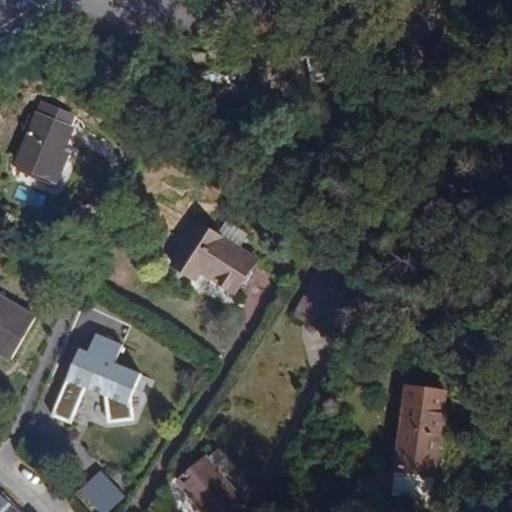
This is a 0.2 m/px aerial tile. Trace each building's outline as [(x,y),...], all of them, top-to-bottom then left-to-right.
[(96,52),(94,66),(152,73),(154,58),(96,52)] [(75,117),(43,106),(19,171),(58,186),(69,155),(62,152),(75,117)] [(203,224),(176,267),(196,279),(200,273),(234,294),(256,258),(240,249),(248,236),(225,222),(218,234),(203,224)] [(323,262),(295,315),(331,333),(358,280),(323,262)] [(0,351),(13,359),(35,318),(0,299),(0,351)] [(142,374),(116,362),(124,344),(97,333),(86,353),(79,349),(52,417),(70,421),(84,390),(105,397),(108,421),(133,418),(128,402),(142,374)] [(407,424),(399,490),(435,494),(447,392),(407,387),(403,423),(407,424)] [(218,448),(178,479),(203,511),(230,511),(242,503),(223,478),(234,468),(218,448)] [(97,511),(108,511),(124,497),(100,471),(78,492),(97,511)] [(0,511),(10,502),(0,494),(0,511)]
